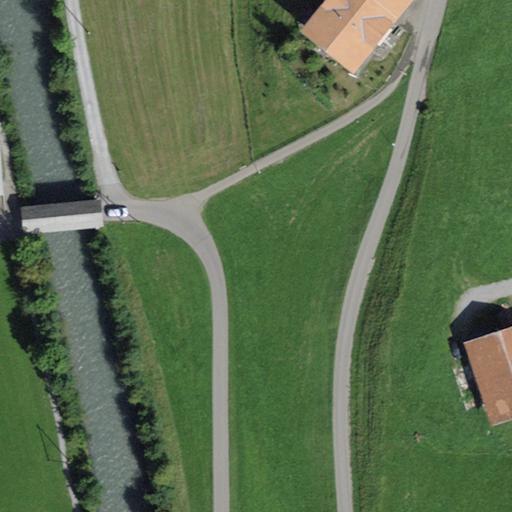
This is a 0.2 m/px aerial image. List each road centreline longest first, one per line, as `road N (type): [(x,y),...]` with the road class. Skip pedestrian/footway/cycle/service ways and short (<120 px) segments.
road 1 (residential): [(437,0),(346,333),(345,511)]
road 2 (residential): [(221,511),(221,330),(208,251),(170,214),(101,212)]
road 3 (track): [(116,210),(72,0)]
